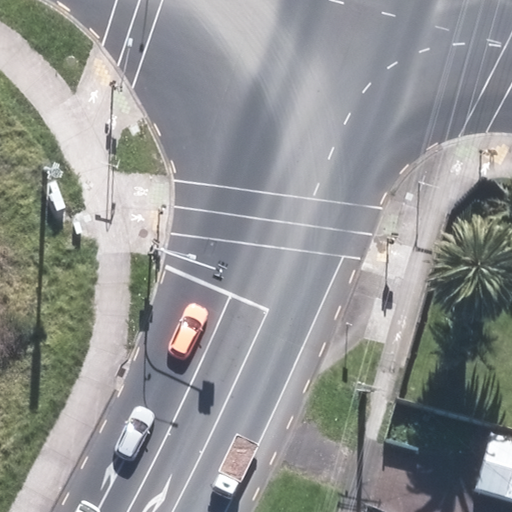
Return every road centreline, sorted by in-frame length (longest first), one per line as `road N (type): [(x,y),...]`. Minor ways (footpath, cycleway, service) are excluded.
road 1 (secondary): [(367,16),(250,311),(150,511)]
road 2 (tertiary): [(367,16),(511,52)]
